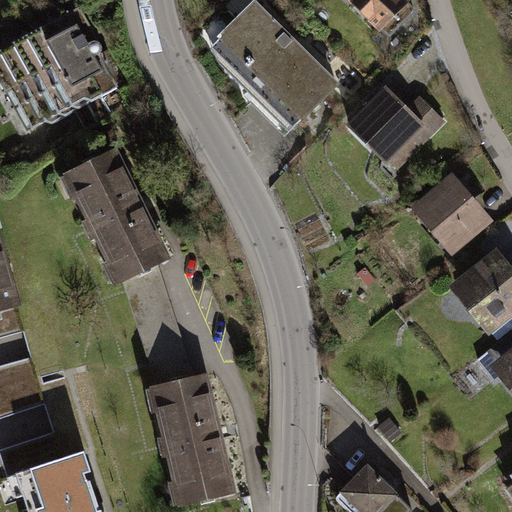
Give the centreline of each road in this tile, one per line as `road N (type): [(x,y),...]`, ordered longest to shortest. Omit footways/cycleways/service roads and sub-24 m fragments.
road 1 (tertiary): [(298,511),(296,352),(274,262),(184,80),(159,0)]
road 2 (residential): [(511,169),(453,53),(438,0)]
